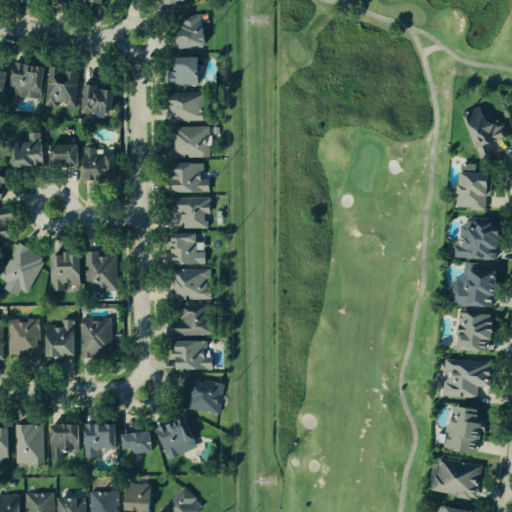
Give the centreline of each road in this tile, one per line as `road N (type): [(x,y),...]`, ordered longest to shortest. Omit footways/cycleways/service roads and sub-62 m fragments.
road 1 (residential): [(134,384),(142,366),(130,45)]
road 2 (residential): [(0,391),(134,384)]
road 3 (residential): [(130,45),(0,25)]
